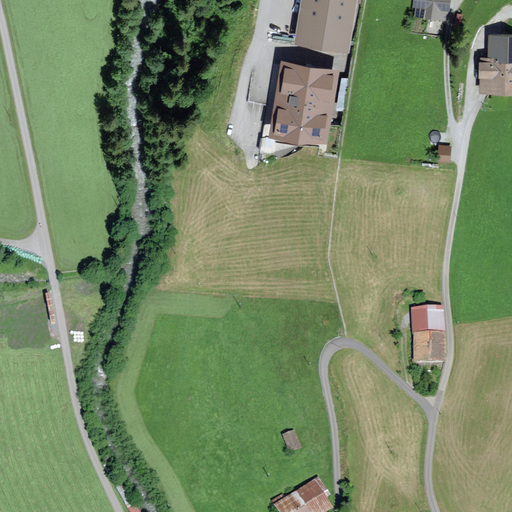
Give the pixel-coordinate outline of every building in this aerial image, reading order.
[(350,0),(306,0),(301,37),(343,44),(350,0)] [(416,0),(416,12),(444,15),(446,4),(449,4),(449,0),(416,0)] [(511,33),(490,33),(489,58),(504,59),(504,56),(511,56),(511,33)] [(489,58),(483,57),(482,85),(504,85),(504,59),(489,58)] [(275,139),(319,146),(331,72),(287,65),(275,139)] [(342,76),(336,107),(342,108),(349,78),(342,76)] [(450,146),(440,145),(439,160),(448,161),(450,146)] [(415,334),(445,334),(442,308),(418,309),(419,331),(414,332),(415,334)] [(445,359),(445,334),(415,334),(415,359),(445,359)] [(291,451),(300,448),(294,433),(285,437),(291,451)] [(299,495),(311,511),(319,511),(322,511),(327,511),(328,511),(327,510),(332,507),(326,498),(330,495),(319,478),(307,486),(309,488),(299,495)] [(282,511),(311,511),(299,495),(297,492),(278,505),(282,511)]
